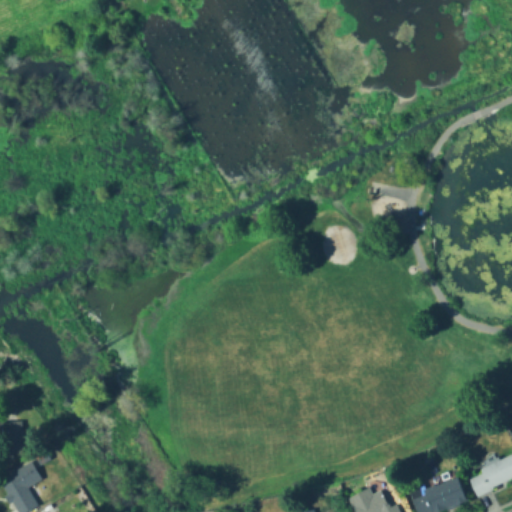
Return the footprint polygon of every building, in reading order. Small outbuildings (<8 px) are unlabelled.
[(0,420),(23,420),(24,454),(0,455),(0,420)] [(46,447),(52,455),(42,461),(36,452),(46,447)] [(479,496),(471,478),(484,472),(482,468),(511,454),(511,479),(495,487),(495,489),(479,496)] [(40,505),(27,511),(18,511),(0,480),(33,461),(44,479),(30,487),(40,505)] [(438,511),(419,511),(412,490),(427,484),(428,488),(460,476),(469,501),(438,511)] [(371,486),(375,493),(384,489),(392,506),(398,503),(403,511),(357,511),(355,506),(349,497),(371,486)]
